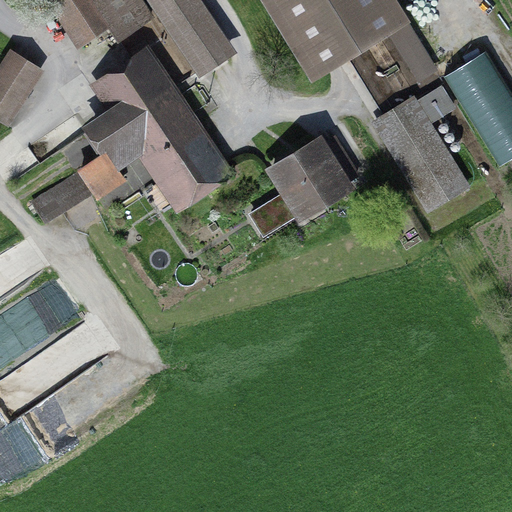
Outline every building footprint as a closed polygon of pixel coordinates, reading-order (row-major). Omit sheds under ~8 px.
[(108,23),(92,0),(51,0),(80,42),(108,23)] [(92,0),(108,23),(118,39),(151,16),(140,0),(92,0)] [(161,0),(206,66),(225,54),(188,0),(161,0)] [(404,19),(391,0),(267,0),(314,74),(404,19)] [(511,82),(487,40),(444,64),(498,157),(511,149),(511,82)] [(181,197),(221,171),(141,52),(101,79),(121,110),(91,130),(106,151),(82,167),(100,194),(124,178),(116,167),(147,146),(181,197)] [(0,115),(6,120),(38,70),(12,54),(0,73),(0,115)] [(414,99),(376,122),(429,208),(467,185),(414,99)] [(344,184),(357,175),(333,137),(320,145),(320,144),(276,171),(288,191),(262,207),(274,227),(344,184)] [(34,202),(46,221),(91,192),(79,174),(34,202)] [(52,280),(0,314),(0,363),(75,314),(52,280)] [(0,470),(4,478),(122,407),(94,361),(76,372),(57,341),(0,375),(0,470)]
